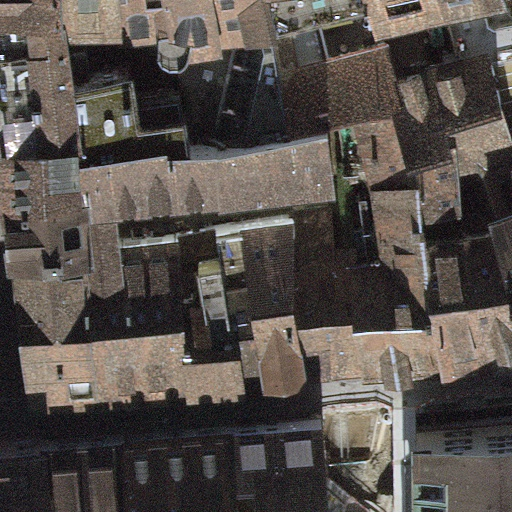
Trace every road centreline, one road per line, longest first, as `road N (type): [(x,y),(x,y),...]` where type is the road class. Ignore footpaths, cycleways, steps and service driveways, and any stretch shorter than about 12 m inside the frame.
road 1 (residential): [(365,401),(324,389),(0,420)]
road 2 (residential): [(511,393),(365,401)]
